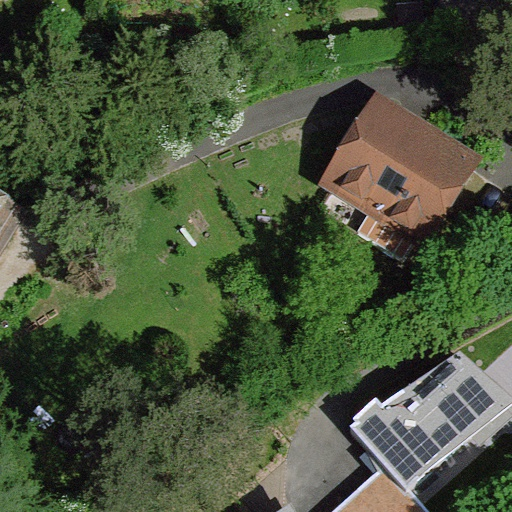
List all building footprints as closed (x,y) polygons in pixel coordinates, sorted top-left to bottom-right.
[(466,165),(386,116),(338,188),(376,211),(422,239),(466,165)] [(0,254),(19,224),(0,211),(0,254)] [(406,265),(422,239),(376,211),(360,237),(406,265)] [(459,354),(350,430),(385,466),(414,497),(511,405),(459,354)] [(385,466),(334,511),(427,511),(414,497),(385,466)]
